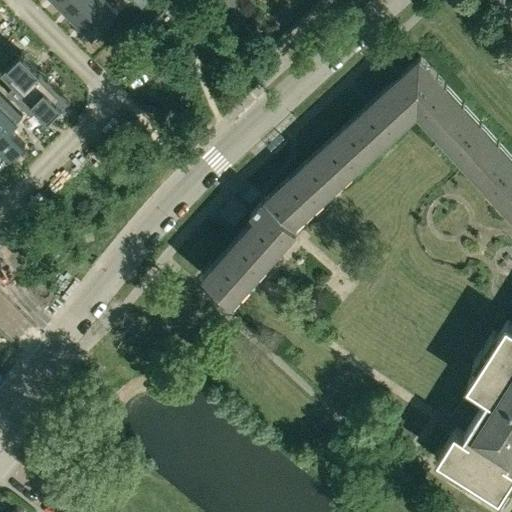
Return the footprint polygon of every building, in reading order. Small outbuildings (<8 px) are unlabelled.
[(69,0),(63,7),(77,21),(98,0),(69,0)] [(108,0),(98,0),(77,21),(92,36),(118,10),(108,0)] [(169,5),(150,24),(152,25),(159,32),(175,16),(177,14),(177,13),(169,5)] [(22,54),(2,74),(25,96),(45,76),(22,54)] [(511,153),(457,94),(421,54),(265,195),(263,194),(251,208),(255,212),(204,271),(233,298),(297,224),(295,222),(418,110),(511,212),(511,322),(507,319),(467,381),(488,394),(464,432),(455,426),(438,454),(500,494),(511,474),(511,462),(509,460),(511,456),(511,455),(511,153)] [(45,76),(25,96),(49,120),(52,117),(56,120),(64,112),(61,108),(69,101),(56,87),(62,81),(51,70),(45,76)] [(0,90),(0,147),(7,154),(10,157),(24,142),(11,128),(24,115),(0,90)]
